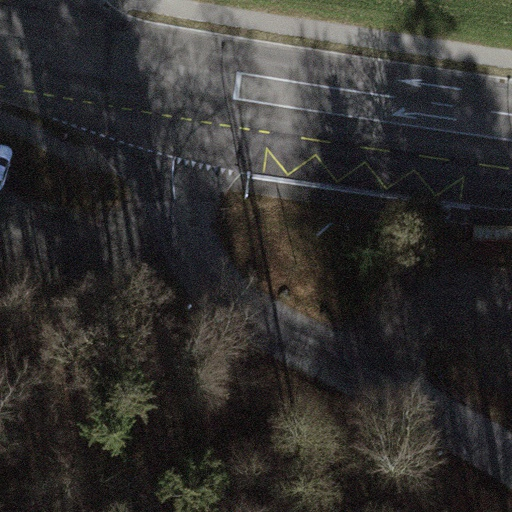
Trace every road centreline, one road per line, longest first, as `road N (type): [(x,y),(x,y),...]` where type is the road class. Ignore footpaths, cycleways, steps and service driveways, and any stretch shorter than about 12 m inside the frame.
road 1 (unclassified): [(185,80),(173,170),(181,231),(227,296),(511,467)]
road 2 (secondary): [(511,131),(185,80)]
road 3 (secondary): [(185,80),(52,56)]
